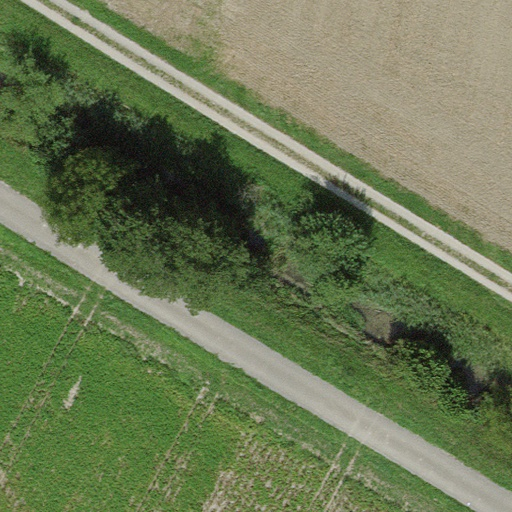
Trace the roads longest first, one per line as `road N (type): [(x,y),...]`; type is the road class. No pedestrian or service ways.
road 1 (residential): [(499,511),(0,208)]
road 2 (track): [(45,0),(511,288)]
